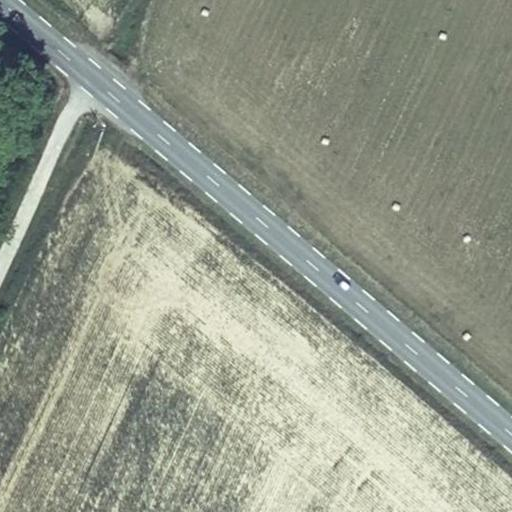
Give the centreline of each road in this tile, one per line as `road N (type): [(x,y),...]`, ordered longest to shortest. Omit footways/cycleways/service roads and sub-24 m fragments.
road 1 (secondary): [(511,434),(0,0)]
road 2 (unknown): [(102,87),(0,305)]
